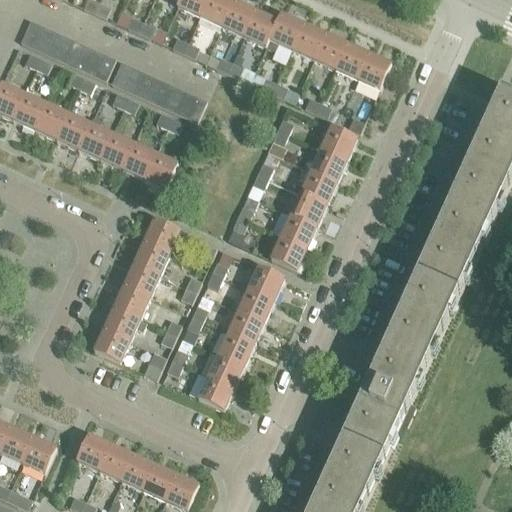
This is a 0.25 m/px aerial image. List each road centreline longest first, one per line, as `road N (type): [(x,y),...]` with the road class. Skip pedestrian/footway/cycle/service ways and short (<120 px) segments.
road 1 (residential): [(249,475),(465,0)]
road 2 (residential): [(249,475),(57,386),(47,366),(50,346),(92,240),(73,220),(0,188)]
